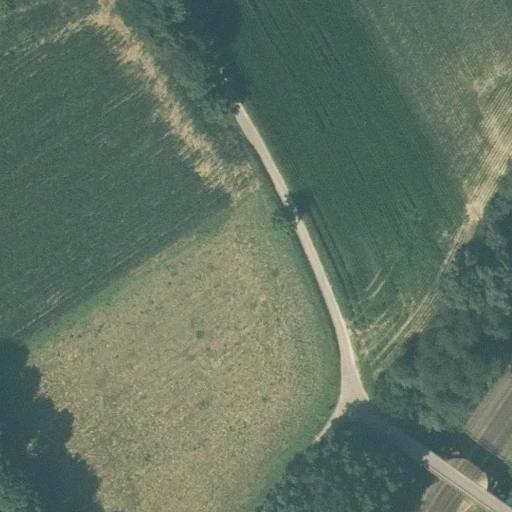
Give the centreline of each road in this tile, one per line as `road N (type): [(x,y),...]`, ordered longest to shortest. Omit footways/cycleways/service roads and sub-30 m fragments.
road 1 (unclassified): [(502,511),(356,401),(330,305),(283,198),(167,0)]
road 2 (track): [(266,511),(356,401)]
